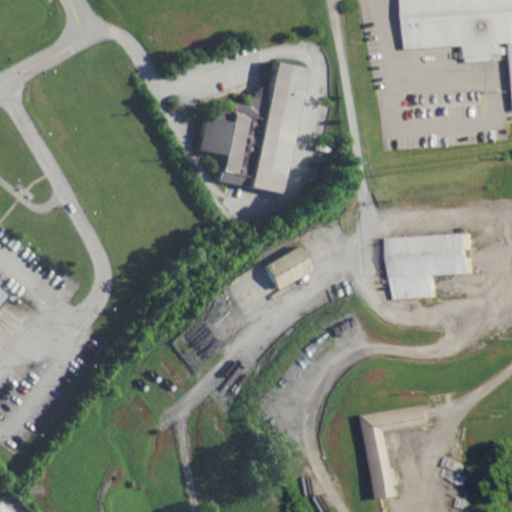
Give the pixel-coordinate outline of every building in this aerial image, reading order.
[(404,0),(511,0),(511,43),(504,44),(507,59),(469,60),(469,46),(409,47),(404,0)] [(271,58),(304,65),(279,193),(214,179),(219,153),(193,149),(200,115),(226,119),(228,110),(260,116),(271,58)] [(397,298),(436,297),(435,275),(474,273),(472,233),(394,237),(397,298)] [(259,264),(273,289),(307,269),(294,244),(259,264)] [(0,269),(18,284),(0,305),(0,269)] [(398,496),(390,429),(434,424),(432,405),(368,413),(379,498),(398,496)] [(0,511),(11,511),(0,503),(0,511)]
